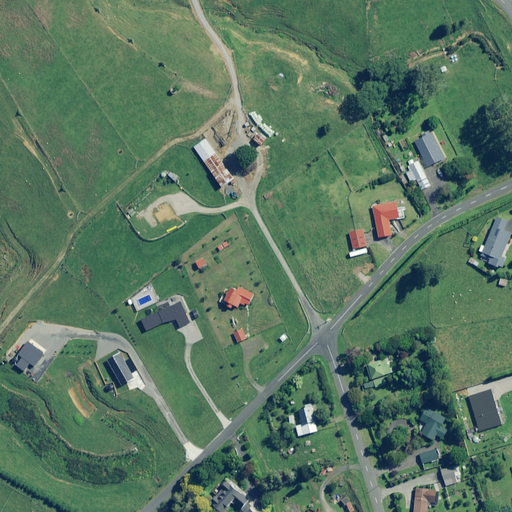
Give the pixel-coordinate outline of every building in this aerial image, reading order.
[(487,66),(483,60),(477,64),(481,70),(487,66)] [(257,129),(254,133),(256,135),(252,140),(262,147),(283,118),(274,112),(260,130),(257,129)] [(445,158),(432,133),(430,134),(429,131),(421,135),(423,138),(415,142),(427,167),(445,158)] [(222,162),(206,139),(194,147),(222,188),(235,179),(222,161),(222,162)] [(426,178),(419,161),(409,166),(411,170),(406,173),(410,182),(417,180),(418,181),(426,178)] [(398,210),(397,202),(373,206),(379,238),(392,236),(389,221),(405,217),(403,209),(398,210)] [(175,215),(168,205),(153,214),(160,224),(175,215)] [(508,221),(498,217),(485,247),(481,246),(479,251),(483,253),(482,256),(490,260),(488,263),(498,267),(499,266),(502,268),(506,258),(503,256),(511,234),(511,233),(504,230),(508,221)] [(367,247),(363,229),(349,232),(353,250),(367,247)] [(220,253),(216,247),(209,252),(213,258),(220,253)] [(255,294),(239,287),(237,291),(231,288),(223,304),(236,310),(240,303),(244,305),(245,303),(249,305),(255,294)] [(247,339),(243,329),(233,333),(238,343),(247,339)] [(392,373),(388,358),(366,365),(371,382),(365,384),(366,389),(375,386),(376,388),(387,384),(384,375),(392,373)] [(318,432),(311,404),(305,406),(305,408),(299,410),(302,424),(295,426),(298,436),(318,432)] [(446,418),(427,408),(420,420),(427,424),(422,434),(434,440),(436,435),(444,439),(448,432),(441,428),(446,418)] [(439,461),(439,459),(436,450),(420,454),(423,464),(432,461),(432,463),(439,461)] [(457,482),(452,467),(441,470),(446,486),(457,482)] [(258,511),(252,506),(256,502),(229,477),(220,488),(222,490),(210,503),(220,511),(222,511),(230,504),(239,511),(258,511)] [(437,502),(438,491),(416,489),(414,511),(425,511),(427,501),(437,502)]
